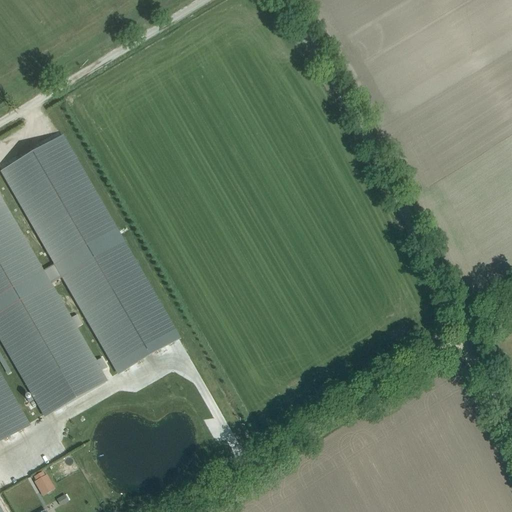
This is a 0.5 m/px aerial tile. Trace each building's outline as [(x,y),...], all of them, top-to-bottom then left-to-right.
[(62,137),(2,171),(63,277),(118,373),(178,338),(123,242),(62,137)] [(0,337),(45,415),(105,381),(100,372),(101,371),(107,368),(102,358),(96,362),(94,363),(75,328),(76,327),(82,324),(77,315),(71,318),(69,319),(0,199),(0,337)] [(0,440),(28,425),(0,376),(0,440)] [(59,425),(24,442),(26,447),(0,459),(0,463),(9,482),(39,468),(39,469),(73,454),(59,425)] [(35,482),(42,494),(53,488),(46,475),(45,476),(43,472),(34,477),(36,481),(35,482)] [(64,495),(58,498),(62,505),(68,502),(64,495)]
